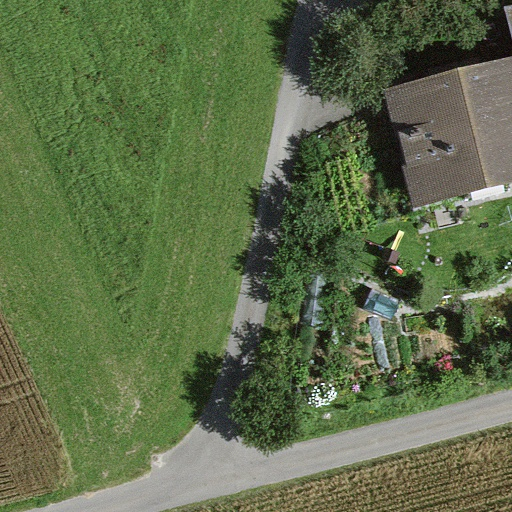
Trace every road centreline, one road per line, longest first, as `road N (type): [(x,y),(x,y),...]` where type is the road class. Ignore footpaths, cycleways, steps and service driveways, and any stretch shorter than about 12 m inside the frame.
road 1 (track): [(315,0),(253,341),(206,485)]
road 2 (track): [(511,404),(206,485)]
